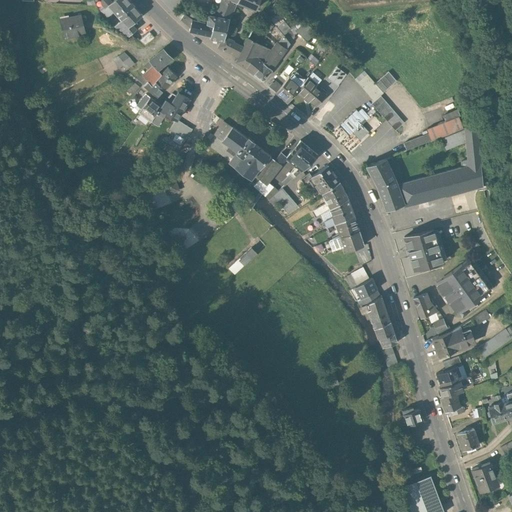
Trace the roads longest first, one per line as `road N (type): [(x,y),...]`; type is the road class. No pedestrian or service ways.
road 1 (secondary): [(143,0),(322,143),(357,184),(381,236),(467,511)]
road 2 (track): [(0,420),(86,397),(176,466),(201,511)]
